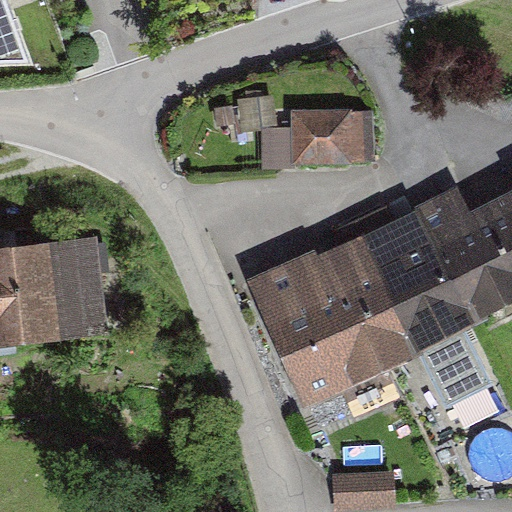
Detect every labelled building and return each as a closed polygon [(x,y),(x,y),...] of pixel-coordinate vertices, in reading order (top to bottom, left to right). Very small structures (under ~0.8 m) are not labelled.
[(0,0),(0,62),(33,65),(10,0),(0,0)] [(368,110),(298,112),(299,163),(370,161),(368,110)] [(473,185),(264,288),(323,408),(511,314),(511,200),(487,213),(473,185)] [(0,344),(118,336),(111,239),(0,247),(0,344)] [(397,473),(342,472),(341,500),(397,501),(397,473)]
